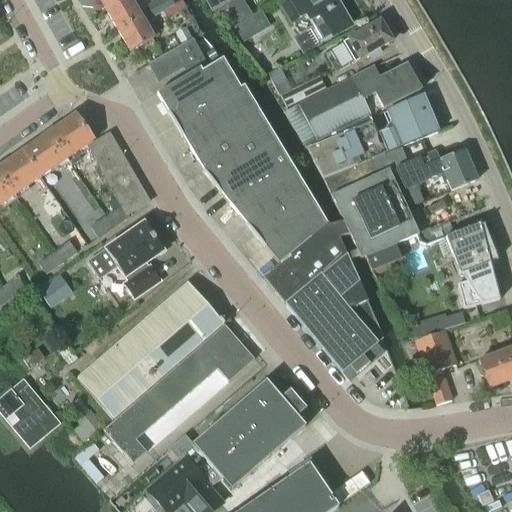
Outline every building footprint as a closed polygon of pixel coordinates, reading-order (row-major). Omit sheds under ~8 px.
[(97,0),(105,12),(124,0),(97,0)] [(117,33),(140,19),(129,0),(124,0),(105,12),(117,33)] [(169,0),(159,0),(147,7),(150,13),(170,1),(169,0)] [(203,0),(211,15),(225,8),(224,8),(236,0),(203,0)] [(236,0),(224,8),(225,8),(228,6),(237,20),(250,11),(243,0),(236,0)] [(298,0),(282,9),(291,24),(304,16),(311,27),(292,38),(302,56),(321,45),(320,43),(331,37),(332,39),(352,27),(335,0),(298,0)] [(170,1),(150,13),(154,18),(164,12),(166,17),(172,14),(170,9),(173,6),(170,1)] [(269,29),(260,13),(231,30),(240,46),(269,29)] [(140,19),(117,33),(129,53),(153,39),(140,19)] [(341,45),(331,51),(341,68),(351,62),(353,66),(391,43),(378,23),(341,45)] [(157,85),(182,70),(184,74),(202,63),(190,43),(147,68),(157,85)] [(173,128),(237,89),(221,62),(200,75),(198,71),(155,97),(166,115),(166,116),(173,128)] [(351,81),(361,101),(374,95),(382,111),(419,93),(405,67),(378,82),(373,70),(351,81)] [(319,77),(279,97),(286,110),(325,91),(319,77)] [(369,116),(361,101),(351,81),(283,114),(304,148),(369,116)] [(193,159),(259,118),(242,89),(238,91),(237,89),(173,128),(181,141),(182,141),(193,159)] [(391,127),(400,149),(407,146),(437,134),(422,97),(385,114),(391,127)] [(42,139),(22,153),(40,179),(66,161),(76,154),(86,146),(91,144),(92,143),(74,117),(51,133),(50,130),(41,137),(42,139)] [(210,186),(273,141),(259,118),(193,159),(202,174),(201,174),(210,186)] [(305,151),(324,181),(369,162),(386,155),(400,149),(391,127),(387,128),(390,135),(378,140),(371,124),(305,151)] [(97,168),(111,192),(133,179),(108,136),(99,142),(100,146),(95,150),(91,144),(86,146),(98,167),(97,168)] [(231,210),(287,164),(273,141),(210,186),(219,198),(220,197),(231,210)] [(0,206),(40,179),(22,153),(0,168),(0,206)] [(76,154),(66,161),(71,168),(81,161),(78,157),(76,154)] [(422,170),(419,161),(394,171),(403,192),(439,178),(442,184),(445,183),(450,194),(475,184),(463,154),(439,163),(422,170)] [(422,170),(439,163),(435,154),(418,160),(419,161),(422,170)] [(369,162),(324,181),(342,224),(348,237),(355,253),(345,257),(347,263),(357,259),(358,262),(365,259),(394,247),(417,237),(397,195),(387,174),(386,172),(375,177),(369,162)] [(253,239),(306,195),(287,164),(231,210),(245,226),(244,227),(253,239)] [(118,205),(140,192),(133,179),(111,192),(118,205)] [(416,187),(398,195),(405,211),(423,203),(416,187)] [(120,208),(126,217),(148,205),(140,192),(118,205),(120,208)] [(306,195),(253,239),(263,250),(264,249),(277,266),(325,226),(306,195)] [(106,205),(111,213),(119,208),(114,201),(106,205)] [(427,208),(430,215),(445,209),(442,202),(427,208)] [(104,219),(113,231),(128,220),(126,217),(120,208),(104,219)] [(98,241),(113,231),(104,219),(89,229),(98,241)] [(278,267),(262,280),(283,307),(345,257),(337,240),(348,237),(342,224),(330,227),(327,228),(326,228),(326,227),(325,226),(277,266),(278,267)] [(448,225),(417,237),(419,245),(426,246),(436,242),(445,239),(453,236),(448,225)] [(98,281),(116,269),(123,280),(124,279),(128,284),(124,287),(133,300),(159,282),(150,269),(146,272),(142,267),(162,253),(143,226),(105,253),(104,252),(86,264),(98,281)] [(453,236),(445,239),(451,256),(459,276),(461,275),(465,284),(456,286),(463,311),(497,302),(497,303),(498,302),(492,277),(489,265),(490,265),(491,264),(492,263),(493,262),(493,261),(494,260),(494,259),(494,257),(494,256),(493,255),(483,228),(483,227),(479,229),(479,226),(477,226),(477,227),(453,236)] [(52,254),(61,266),(77,255),(68,243),(52,254)] [(394,247),(365,259),(373,280),(395,271),(392,266),(401,263),(394,247)] [(46,277),(61,266),(52,254),(37,264),(46,277)] [(345,257),(283,307),(340,376),(348,369),(355,378),(369,366),(362,358),(377,346),(376,345),(382,340),(347,263),(345,257)] [(50,311),(72,295),(59,277),(37,292),(50,311)] [(2,290),(10,302),(25,292),(17,279),(2,290)] [(75,380),(82,389),(111,422),(196,349),(221,326),(192,293),(185,285),(75,380)] [(0,308),(10,302),(2,290),(0,290),(0,308)] [(445,320),(448,330),(463,325),(460,315),(445,320)] [(411,342),(431,336),(427,326),(408,332),(411,342)] [(223,327),(198,349),(207,360),(233,338),(223,327)] [(68,339),(74,348),(85,340),(79,331),(68,339)] [(444,334),(414,344),(429,388),(427,389),(430,398),(432,397),(436,408),(451,403),(440,372),(455,368),(444,334)] [(233,338),(207,360),(217,371),(242,349),(233,338)] [(64,341),(53,348),(67,369),(77,361),(64,341)] [(198,349),(189,357),(207,379),(217,371),(207,360),(198,349)] [(242,349),(217,371),(227,383),(253,361),(242,349)] [(21,360),(28,370),(44,360),(37,350),(21,360)] [(478,377),(483,379),(487,390),(511,380),(511,350),(477,363),(479,368),(476,372),(478,377)] [(189,357),(179,365),(197,386),(198,387),(207,379),(189,357)] [(179,365),(170,373),(189,394),(198,387),(197,386),(179,365)] [(170,373),(161,381),(180,402),(189,394),(170,373)] [(368,375),(359,382),(366,390),(375,382),(368,375)] [(22,381),(0,399),(0,415),(29,450),(59,425),(49,413),(26,386),(23,382),(22,381)] [(161,381),(152,388),(171,410),(180,402),(161,381)] [(246,400),(285,445),(305,427),(296,417),(303,410),(289,394),(280,401),(265,383),(246,400)] [(152,388),(143,396),(162,418),(171,410),(152,388)] [(143,396),(134,404),(153,426),(162,418),(143,396)] [(231,492),(285,445),(246,400),(192,447),(219,478),(231,492)] [(134,404),(125,412),(144,433),(153,426),(134,404)] [(75,422),(88,439),(103,428),(90,411),(75,422)] [(125,412),(115,420),(134,442),(144,433),(125,412)] [(115,420),(101,432),(131,467),(145,454),(134,442),(115,420)] [(210,485),(219,478),(192,447),(179,458),(183,462),(148,493),(164,511),(166,511),(180,500),(191,511),(214,511),(222,505),(200,480),(203,477),(210,485)] [(331,511),(337,508),(308,466),(239,511),(331,511)]
